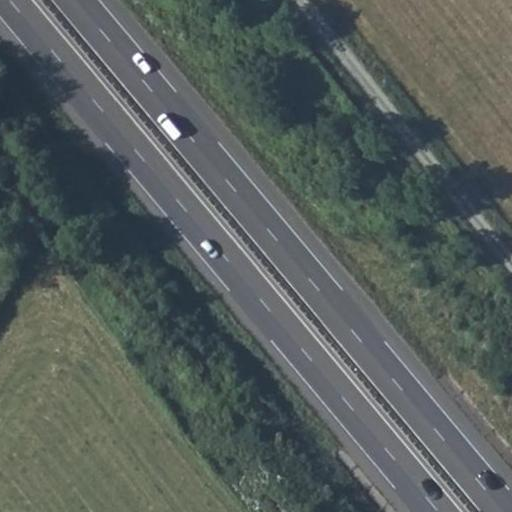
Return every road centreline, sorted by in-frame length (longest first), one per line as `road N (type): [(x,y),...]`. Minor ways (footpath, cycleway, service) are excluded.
road 1 (motorway): [(8,0),(439,511)]
road 2 (motorway): [(505,511),(75,0)]
road 3 (track): [(511,265),(297,0)]
